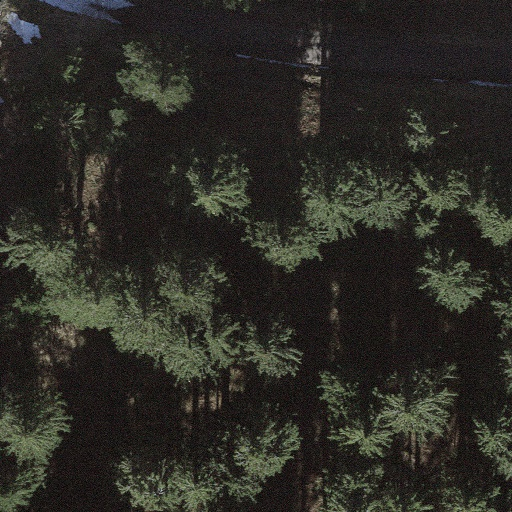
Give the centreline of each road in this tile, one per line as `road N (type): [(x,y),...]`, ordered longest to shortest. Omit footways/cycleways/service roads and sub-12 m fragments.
road 1 (track): [(0,168),(166,511)]
road 2 (track): [(267,0),(511,25)]
